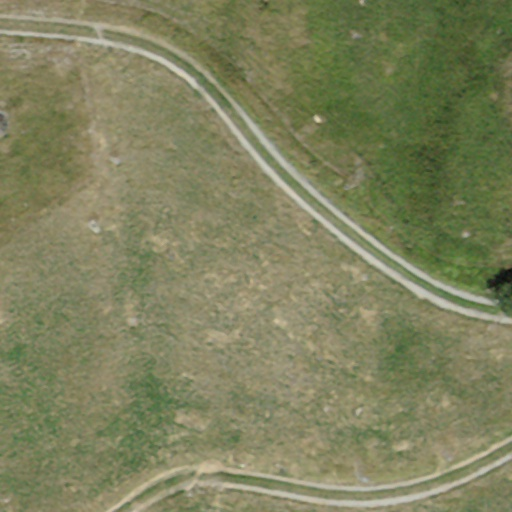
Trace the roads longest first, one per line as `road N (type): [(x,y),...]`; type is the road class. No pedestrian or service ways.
road 1 (track): [(511,318),(423,300),(250,164),(179,72),(96,33),(0,28)]
road 2 (track): [(125,511),(161,481),(366,503),(511,442)]
